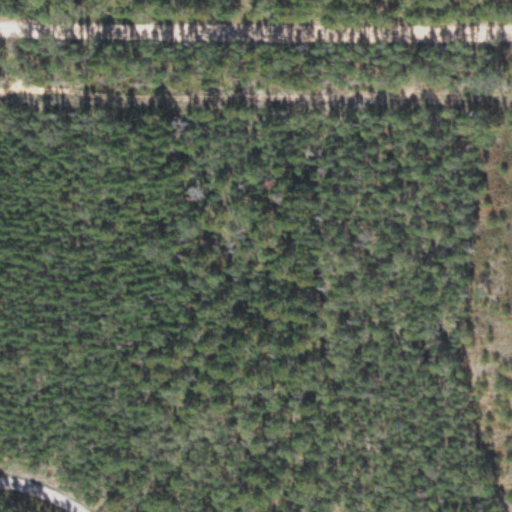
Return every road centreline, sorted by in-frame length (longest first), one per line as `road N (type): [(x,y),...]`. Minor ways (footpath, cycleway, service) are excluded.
road 1 (residential): [(511,31),(0,31)]
road 2 (track): [(473,101),(0,95)]
